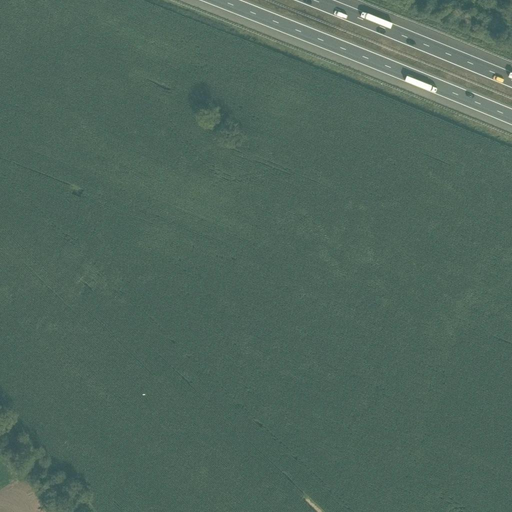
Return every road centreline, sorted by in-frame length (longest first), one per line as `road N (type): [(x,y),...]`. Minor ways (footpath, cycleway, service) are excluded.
road 1 (motorway): [(215,0),(511,116)]
road 2 (motorway): [(511,76),(322,0)]
